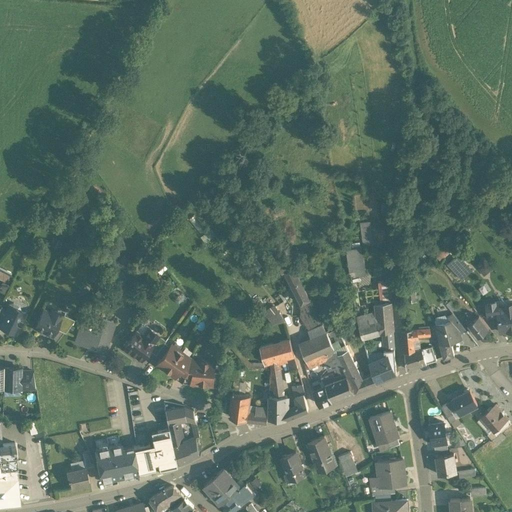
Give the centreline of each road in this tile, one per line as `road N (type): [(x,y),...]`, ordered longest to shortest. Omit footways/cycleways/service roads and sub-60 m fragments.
road 1 (residential): [(0,352),(56,358),(218,411),(247,440)]
road 2 (residential): [(247,440),(404,381)]
road 3 (residential): [(35,511),(175,476)]
road 4 (residential): [(427,511),(404,381)]
